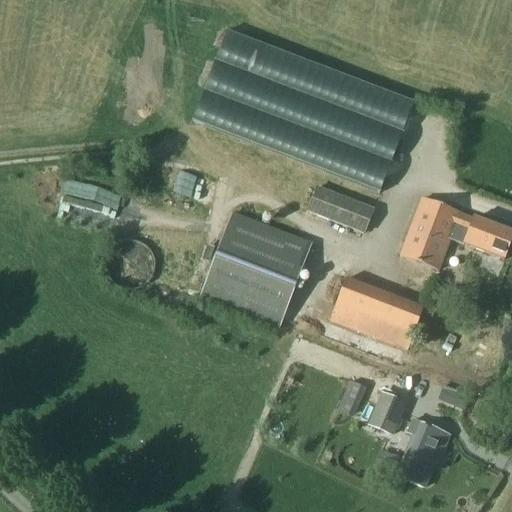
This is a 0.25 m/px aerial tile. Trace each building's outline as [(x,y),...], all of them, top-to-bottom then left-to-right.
[(191,123),(380,195),(415,104),(226,33),(191,123)] [(315,188),(306,214),(363,237),(374,211),(315,188)] [(511,241),(511,235),(472,220),(472,219),(420,200),(398,259),(437,274),(454,229),(466,234),(462,246),(504,262),(511,241)] [(290,296),(303,260),(304,261),(310,245),(234,216),(200,303),(276,333),(291,296),(290,296)] [(393,282),(388,296),(345,279),(328,324),(406,353),(423,310),(412,306),(417,291),(393,282)] [(362,389),(349,384),(337,413),(350,419),(362,389)] [(380,395),(367,428),(393,439),(406,405),(380,395)] [(457,399),(447,395),(443,405),(452,409),(457,399)] [(439,460),(444,449),(449,438),(411,421),(405,436),(412,438),(395,478),(423,490),(436,459),(439,460)]
